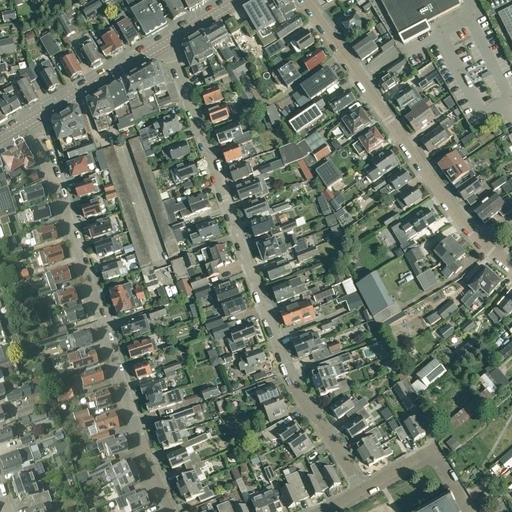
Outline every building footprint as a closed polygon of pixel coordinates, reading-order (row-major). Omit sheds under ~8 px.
[(103,10),(96,0),(95,0),(88,5),(88,6),(82,10),(87,19),(103,10)] [(157,32),(139,0),(124,0),(131,11),(131,12),(146,37),(150,35),(152,36),(157,32)] [(139,0),(157,32),(162,29),(162,27),(166,24),(152,0),(139,0)] [(172,21),(179,17),(168,0),(161,0),(162,0),(161,1),(172,21)] [(168,0),(179,17),(186,14),(177,0),(168,0)] [(191,11),(192,12),(196,9),(196,8),(198,7),(199,8),(203,6),(202,5),(205,3),(205,2),(209,0),(212,0),(187,0),(188,2),(185,4),(190,12),(191,11)] [(272,0),(275,5),(283,18),(284,17),(288,23),(295,19),(292,13),(296,10),(292,4),(294,3),(292,0),(272,0)] [(460,6),(463,4),(461,0),(380,0),(404,45),(430,31),(426,24),(460,6)] [(259,34),(263,40),(262,41),(265,47),(264,47),(264,48),(275,41),(270,32),(272,31),(270,27),(274,25),(260,2),(260,1),(244,9),(245,10),(251,20),(249,21),(249,22),(250,22),(257,34),(259,33),(259,34)] [(365,12),(371,8),(367,2),(361,6),(365,12)] [(297,17),(295,19),(288,23),(284,17),(283,18),(275,5),(270,8),(281,28),(287,36),(303,26),(297,17)] [(511,7),(498,14),(510,38),(506,40),(511,50),(511,7)] [(494,10),(486,14),(489,18),(496,15),(494,10)] [(14,12),(2,14),(4,22),(16,19),(14,12)] [(354,15),(341,24),(350,36),(362,27),(359,22),(363,19),(358,12),(354,15)] [(58,18),(56,20),(67,38),(74,34),(65,17),(59,20),(58,18)] [(224,23),(231,35),(240,30),(233,18),(224,23)] [(127,21),(117,27),(120,31),(119,31),(128,45),(129,45),(131,46),(135,44),(134,44),(135,42),(139,39),(130,24),(130,25),(127,21)] [(215,28),(212,30),(230,61),(234,59),(231,52),(225,42),(230,39),(221,24),(220,25),(219,24),(215,27),(215,28)] [(375,27),(381,37),(387,33),(381,24),(375,27)] [(101,51),(105,58),(111,55),(114,56),(118,54),(118,51),(122,49),(117,39),(119,38),(112,27),(99,35),(102,41),(107,48),(101,51)] [(281,40),(287,36),(281,28),(275,32),(281,40)] [(226,64),(230,61),(212,30),(209,32),(208,31),(204,33),(205,34),(202,34),(210,49),(217,47),(226,64)] [(301,53),(314,44),(307,33),(294,41),(294,42),(290,44),(297,55),(301,52),(301,53)] [(213,76),(215,83),(229,78),(210,49),(202,34),(193,40),(203,63),(207,62),(213,76)] [(50,35),(40,40),(50,59),(60,53),(50,35)] [(368,36),(366,37),(351,47),(357,54),(372,44),(377,41),(372,35),(369,37),(368,36)] [(0,49),(13,47),(12,40),(0,42),(0,49)] [(93,70),(102,65),(101,61),(102,61),(96,52),(98,51),(92,40),(79,47),(82,53),(81,56),(83,60),(83,59),(86,60),(90,68),(91,67),(93,70)] [(209,71),(203,63),(193,40),(185,44),(184,48),(192,69),(195,76),(209,71)] [(380,46),(384,52),(392,46),(388,40),(380,46)] [(285,49),(280,41),(265,51),(270,59),(285,49)] [(376,47),(375,48),(372,44),(357,54),(362,61),(378,49),(376,47)] [(13,47),(0,49),(0,52),(1,56),(14,53),(13,47)] [(238,48),(231,52),(234,59),(236,63),(243,59),(238,48)] [(314,70),(326,61),(319,51),(307,60),(303,63),(309,73),(314,69),(314,70)] [(71,53),(59,60),(61,64),(70,80),(71,79),(73,80),(77,78),(78,75),(82,73),(76,63),(77,62),(74,57),(73,57),(71,53)] [(403,58),(391,67),(395,72),(407,63),(403,58)] [(227,74),(244,103),(253,98),(240,76),(250,70),(244,60),(234,66),(236,69),(227,74)] [(35,80),(40,78),(48,92),(51,93),(54,91),(55,88),(59,86),(54,76),(56,75),(48,62),(42,66),(43,69),(37,72),(32,64),(28,66),(29,69),(35,80)] [(288,89),(301,80),(295,72),(299,69),(295,62),(278,74),(282,80),(288,89)] [(144,68),(154,97),(166,92),(164,86),(165,86),(158,64),(154,63),(144,68)] [(144,68),(133,75),(148,119),(161,115),(158,109),(156,103),(154,97),(144,68)] [(24,75),(27,81),(16,87),(19,92),(27,106),(38,100),(34,93),(36,92),(32,85),(31,85),(30,83),(35,80),(29,69),(18,72),(17,72),(21,77),(24,75)] [(302,89),(302,90),(292,96),(301,108),(337,83),(328,70),(302,89)] [(378,83),(385,93),(398,83),(391,74),(378,83)] [(121,82),(135,124),(148,119),(133,75),(121,82)] [(206,86),(215,83),(213,76),(204,79),(206,86)] [(421,89),(428,84),(424,79),(417,83),(421,89)] [(107,90),(115,112),(121,130),(119,131),(119,132),(136,126),(135,124),(121,82),(107,90)] [(10,85),(2,89),(5,95),(14,91),(10,85)] [(207,107),(222,101),(219,93),(224,92),(222,86),(217,88),(217,87),(210,89),(211,91),(202,94),(207,107)] [(402,110),(416,100),(415,99),(419,97),(412,87),(408,89),(408,88),(402,92),(403,94),(395,99),(402,110)] [(97,96),(104,116),(115,112),(107,90),(97,96)] [(339,113),(355,102),(348,92),(338,99),(337,98),(331,102),(332,103),(328,105),(335,114),(338,112),(339,113)] [(104,116),(97,96),(87,101),(98,133),(109,129),(104,116)] [(6,98),(0,101),(0,107),(6,118),(12,115),(16,113),(21,110),(14,97),(8,100),(6,98)] [(297,136),(323,118),(318,112),(325,107),(319,98),(307,107),(309,111),(289,125),(297,136)] [(413,115),(407,119),(410,123),(409,124),(415,133),(434,119),(427,109),(432,105),(427,98),(410,111),(413,115)] [(158,109),(167,106),(172,104),(170,99),(165,100),(156,103),(158,109)] [(213,125),(229,119),(226,113),(231,111),(229,106),(225,108),(224,107),(209,113),(213,125)] [(280,124),(272,107),(264,110),(271,127),(280,124)] [(247,108),(240,112),(243,117),(250,114),(247,108)] [(74,109),(65,114),(74,141),(87,137),(78,110),(74,109)] [(347,128),(365,118),(360,110),(343,122),(343,123),(338,126),(342,132),(347,128)] [(75,144),(74,141),(65,114),(54,120),(53,124),(61,148),(66,147),(68,152),(67,153),(70,160),(95,151),(93,143),(81,148),(79,142),(75,144)] [(154,128),(156,132),(178,124),(175,116),(158,122),(158,123),(153,125),(154,128)] [(446,117),(446,116),(437,122),(441,128),(450,122),(446,117)] [(365,118),(347,128),(350,132),(345,136),(348,141),(353,137),(354,138),(371,126),(365,118)] [(234,139),(242,136),(237,123),(229,126),(229,128),(216,133),(221,145),(234,140),(235,140),(234,139)] [(181,133),(178,124),(156,132),(158,140),(164,138),(164,139),(181,133)] [(433,133),(421,142),(429,153),(442,144),(441,144),(446,141),(438,130),(433,133)] [(369,155),(384,144),(375,131),(360,142),(353,147),(359,157),(367,152),(369,155)] [(235,140),(234,140),(235,144),(251,137),(249,134),(242,136),(234,139),(235,140)] [(471,135),(461,141),(464,147),(475,140),(471,135)] [(251,137),(235,144),(236,147),(237,147),(242,146),(253,142),(252,137),(251,137)] [(142,144),(141,143),(140,138),(128,142),(130,148),(142,144)] [(293,141),(295,144),(296,147),(301,144),(297,138),(293,141)] [(12,153),(21,168),(23,167),(26,172),(34,167),(31,162),(32,162),(24,146),(24,144),(22,141),(20,140),(15,143),(14,146),(17,150),(12,153)] [(332,145),(338,153),(343,150),(337,141),(332,145)] [(130,148),(132,154),(144,150),(142,144),(130,148)] [(173,162),(189,156),(185,144),(176,147),(176,146),(168,148),(168,149),(161,151),(164,158),(171,156),(173,162)] [(303,160),(296,147),(295,144),(279,150),(285,167),(303,160)] [(303,160),(310,172),(319,166),(325,162),(323,159),(330,154),(327,149),(325,145),(313,154),(306,144),(303,146),(301,144),(296,147),(303,160)] [(237,147),(236,147),(223,152),(227,164),(242,159),(241,158),(246,156),(242,146),(237,147)] [(113,147),(101,151),(103,156),(115,153),(113,147)] [(3,150),(0,151),(0,161),(3,170),(6,168),(10,174),(9,175),(12,180),(22,174),(19,169),(21,168),(12,153),(8,156),(5,151),(3,150)] [(145,155),(144,150),(132,154),(134,159),(145,155)] [(104,160),(103,156),(101,151),(95,153),(98,162),(104,160)] [(315,173),(327,190),(327,191),(328,190),(358,169),(346,152),(322,169),(319,166),(310,172),(312,175),(315,173)] [(368,176),(372,174),(393,159),(388,152),(372,163),(372,164),(367,167),(364,170),(368,176)] [(115,153),(103,156),(104,160),(105,162),(116,158),(115,153)] [(445,176),(463,164),(455,154),(439,166),(445,176)] [(134,159),(136,165),(147,161),(145,155),(134,159)] [(77,163),(69,166),(73,178),(88,173),(86,168),(93,165),(90,156),(76,161),(77,163)] [(116,158),(105,162),(107,167),(118,163),(116,158)] [(393,159),(372,174),(368,176),(373,183),(381,176),(382,177),(398,166),(393,159)] [(4,173),(3,170),(0,161),(0,219),(8,217),(16,214),(8,189),(8,188),(6,181),(3,173),(4,173)] [(149,166),(147,161),(136,165),(138,170),(149,166)] [(298,163),(302,170),(307,168),(303,161),(298,163)] [(118,163),(107,167),(108,170),(109,173),(120,169),(118,163)] [(189,178),(196,175),(192,164),(183,167),(183,166),(177,168),(177,169),(170,172),(173,178),(180,176),(182,182),(190,179),(189,178)] [(248,177),(253,175),(249,164),(244,166),(244,165),(230,170),(232,176),(231,176),(232,181),(234,181),(234,183),(248,178),(248,177)] [(463,164),(445,176),(452,185),(460,179),(464,184),(474,177),(471,172),(469,173),(463,164)] [(140,176),(151,172),(149,166),(138,170),(140,176)] [(269,166),(260,170),(262,176),(272,173),(269,166)] [(120,169),(109,173),(110,178),(122,174),(120,169)] [(142,181),(153,177),(151,172),(140,176),(142,181)] [(385,189),(389,195),(387,196),(390,200),(399,194),(397,191),(410,182),(409,180),(410,180),(407,176),(406,176),(403,172),(389,181),(392,185),(385,189)] [(122,174),(110,178),(112,184),(124,180),(122,174)] [(29,184),(38,180),(36,175),(26,179),(29,184)] [(142,181),(143,187),(155,183),(153,177),(142,181)] [(502,178),(491,186),(495,191),(505,184),(502,178)] [(84,184),(76,187),(79,198),(94,194),(92,187),(97,186),(95,180),(90,181),(90,180),(83,182),(84,184)] [(124,180),(112,184),(113,185),(114,189),(125,185),(124,180)] [(464,202),(481,190),(474,180),(457,192),(464,202)] [(376,192),(386,185),(383,181),(373,188),(376,192)] [(143,187),(145,192),(157,188),(155,183),(143,187)] [(241,202),(255,197),(256,200),(267,196),(265,191),(260,193),(256,183),(251,185),(251,184),(237,189),(241,202)] [(113,185),(104,188),(106,194),(115,191),(114,189),(113,185)] [(125,185),(114,189),(115,191),(116,194),(127,191),(125,185)] [(30,189),(25,191),(24,188),(10,193),(11,198),(19,195),(21,199),(26,197),(28,204),(43,199),(39,188),(30,191),(30,189)] [(147,198),(159,194),(157,188),(145,192),(147,198)] [(396,201),(397,202),(403,211),(408,208),(408,209),(422,199),(421,197),(421,196),(419,193),(418,193),(415,189),(407,194),(406,193),(401,196),(399,194),(390,200),(393,204),(396,201)] [(334,199),(328,190),(327,191),(327,190),(322,194),(328,203),(334,199)] [(106,194),(105,194),(107,201),(117,198),(116,194),(115,191),(106,194)] [(127,191),(116,194),(117,198),(118,200),(129,196),(127,191)] [(147,198),(149,203),(161,199),(159,194),(147,198)] [(495,195),(493,197),(489,200),(488,200),(474,211),(479,218),(500,201),(495,195)] [(129,196),(118,200),(119,205),(131,201),(129,196)] [(180,212),(186,210),(207,202),(205,196),(188,202),(183,204),(183,203),(177,206),(174,199),(164,203),(167,209),(165,210),(168,217),(171,225),(171,224),(178,222),(175,214),(180,212)] [(149,203),(151,209),(163,205),(161,199),(149,203)] [(500,201),(479,218),(484,224),(498,213),(502,218),(511,211),(511,200),(505,207),(500,201)] [(86,220),(101,215),(99,209),(104,207),(102,201),(97,203),(97,201),(90,203),(91,205),(82,208),(86,220)] [(131,201),(119,205),(121,211),(132,207),(131,201)] [(248,221),(268,213),(263,201),(243,208),(246,214),(245,214),(246,219),(248,219),(248,221)] [(334,201),(329,205),(335,213),(340,209),(334,201)] [(207,202),(186,210),(188,217),(193,215),(193,216),(210,209),(207,202)] [(274,215),(289,210),(287,204),(272,209),(274,215)] [(151,209),(153,214),(165,210),(163,205),(151,209)] [(34,224),(49,219),(45,207),(37,210),(36,208),(30,211),(25,212),(29,226),(30,226),(30,225),(34,224)] [(132,207),(121,211),(123,216),(134,212),(132,207)] [(167,216),(165,210),(153,214),(155,220),(167,216)] [(429,219),(432,218),(427,210),(401,227),(398,222),(390,227),(399,242),(407,237),(406,236),(411,232),(415,230),(414,228),(426,220),(429,218),(429,219)] [(134,212),(123,216),(125,222),(136,218),(134,212)] [(167,216),(155,220),(157,225),(169,221),(167,216)] [(10,223),(8,217),(0,219),(0,220),(2,226),(8,224),(10,223)] [(393,222),(391,217),(382,223),(385,227),(393,222)] [(136,218),(125,222),(126,227),(138,223),(136,218)] [(282,234),(282,233),(282,234),(279,228),(275,229),(271,218),(250,225),(255,238),(271,232),(273,237),(282,234)] [(303,218),(295,221),(297,227),(305,224),(303,218)] [(406,236),(407,237),(409,240),(418,234),(419,234),(435,223),(432,218),(429,219),(415,230),(411,232),(406,236)] [(183,220),(178,222),(171,224),(171,225),(173,232),(185,228),(183,220)] [(93,240),(108,235),(106,229),(111,227),(109,221),(104,223),(103,222),(97,224),(97,225),(89,228),(93,240)] [(169,221),(157,225),(159,231),(170,227),(169,221)] [(279,227),(279,228),(282,234),(282,233),(297,227),(295,221),(279,227)] [(194,237),(217,229),(214,222),(197,228),(191,230),(194,237)] [(138,223),(126,227),(128,232),(140,229),(138,223)] [(170,227),(159,231),(161,236),(172,232),(170,227)] [(41,245),(56,240),(52,228),(44,231),(43,229),(36,231),(37,232),(31,233),(36,247),(41,245)] [(140,229),(128,232),(130,238),(141,234),(140,229)] [(217,229),(194,237),(191,238),(193,245),(202,242),(220,236),(217,229)] [(172,232),(161,236),(163,242),(174,238),(172,232)] [(141,234),(130,238),(132,243),(143,239),(141,234)] [(311,237),(296,242),(298,248),(294,249),(296,255),(315,248),(311,237)] [(174,238),(163,242),(165,247),(176,243),(174,238)] [(119,251),(121,251),(120,246),(118,246),(115,239),(95,246),(98,257),(104,255),(105,257),(114,254),(114,253),(119,252),(119,251)] [(143,239),(132,243),(134,249),(145,245),(143,239)] [(442,261),(457,247),(449,239),(441,247),(437,244),(431,250),(435,253),(434,253),(442,261)] [(258,247),(259,250),(258,251),(260,256),(285,246),(285,244),(282,245),(281,240),(275,242),(275,241),(258,247)] [(167,253),(178,249),(176,243),(165,247),(167,253)] [(409,243),(407,244),(406,243),(402,246),(400,247),(405,255),(413,250),(409,243)] [(285,252),(293,249),(291,244),(285,246),(260,256),(262,261),(263,261),(264,263),(281,257),(280,257),(286,255),(285,252)] [(145,245),(134,249),(135,254),(147,250),(145,245)] [(125,255),(134,252),(132,246),(123,249),(125,255)] [(203,251),(207,263),(227,256),(224,247),(211,252),(209,249),(203,251)] [(462,268),(457,263),(465,255),(457,247),(442,261),(449,268),(443,273),(448,279),(454,273),(455,275),(462,268)] [(299,263),(318,256),(315,248),(296,255),(299,263)] [(12,259),(23,255),(21,249),(10,252),(12,259)] [(48,266),(63,261),(59,249),(50,252),(50,250),(43,252),(44,253),(38,255),(43,267),(47,266),(48,266)] [(178,249),(167,253),(168,258),(180,254),(178,249)] [(405,256),(414,272),(419,269),(417,264),(423,260),(417,249),(405,256)] [(147,250),(135,254),(137,259),(149,256),(147,250)] [(136,258),(134,252),(125,255),(127,261),(136,258)] [(197,267),(193,255),(183,258),(187,270),(197,267)] [(149,256),(137,259),(139,265),(150,261),(149,256)] [(227,256),(207,263),(208,263),(204,265),(209,278),(219,275),(217,268),(230,264),(227,256)] [(182,259),(170,263),(177,282),(188,279),(182,259)] [(341,260),(329,265),(332,273),(344,268),(341,260)] [(150,261),(139,265),(141,270),(152,267),(150,261)] [(271,282),(292,274),(287,261),(274,265),(275,267),(267,270),(271,282)] [(105,282),(120,277),(118,271),(123,269),(121,263),(116,264),(107,267),(108,269),(101,271),(105,282)] [(152,267),(141,270),(143,276),(154,272),(152,267)] [(12,268),(0,272),(0,286),(16,281),(12,268)] [(19,280),(28,277),(26,270),(17,273),(19,280)] [(57,291),(55,287),(70,282),(66,270),(57,273),(57,271),(45,275),(47,282),(49,287),(37,291),(39,297),(57,291)] [(416,278),(424,292),(438,284),(430,270),(416,278)] [(466,286),(471,290),(467,295),(468,295),(464,300),(467,303),(471,298),(475,294),(476,294),(480,290),(479,289),(492,275),(486,270),(481,276),(477,273),(466,286)] [(154,272),(143,276),(144,281),(156,278),(154,272)] [(333,275),(337,285),(344,282),(340,273),(333,275)] [(209,285),(205,275),(190,281),(193,291),(209,285)] [(374,275),(356,286),(373,319),(378,327),(402,313),(396,303),(390,306),(374,275)] [(476,294),(478,296),(483,301),(488,296),(488,297),(501,283),(492,275),(479,289),(480,290),(476,294)] [(156,278),(144,281),(146,287),(158,283),(156,278)] [(272,289),(275,297),(302,286),(299,279),(272,289)] [(187,280),(175,284),(181,300),(193,296),(187,280)] [(158,283),(146,287),(148,292),(156,290),(159,288),(158,283)] [(220,304),(239,297),(234,283),(214,290),(220,304)] [(113,304),(132,297),(131,291),(133,291),(131,284),(116,289),(117,291),(110,293),(112,299),(111,299),(113,304)] [(304,285),(302,286),(275,297),(278,304),(294,298),(297,296),(298,297),(303,294),(305,298),(321,292),(319,287),(307,292),(304,285)] [(194,292),(197,300),(211,295),(208,287),(194,292)] [(332,296),(330,290),(313,297),(315,303),(332,296)] [(54,302),(56,309),(61,308),(76,303),(72,291),(64,293),(63,292),(57,294),(52,296),(54,302)] [(356,291),(343,297),(349,311),(362,307),(356,291)] [(496,308),(490,314),(499,324),(505,319),(505,318),(508,316),(511,311),(511,292),(498,307),(498,308),(497,309),(496,308)] [(137,310),(132,297),(113,304),(115,309),(115,308),(117,314),(124,312),(125,314),(137,310)] [(246,310),(239,297),(220,304),(221,304),(226,318),(246,310)] [(457,308),(452,302),(451,301),(438,312),(445,319),(457,308)] [(281,314),(284,321),(306,313),(312,310),(310,302),(297,306),(290,308),(291,310),(281,314)] [(150,321),(167,316),(164,307),(148,313),(150,321)] [(66,318),(61,320),(63,327),(69,325),(79,322),(78,320),(83,318),(80,308),(64,312),(66,318)] [(306,313),(284,321),(286,328),(295,324),(296,326),(303,323),(316,319),(312,310),(306,313)] [(369,311),(363,313),(367,322),(372,320),(369,311)] [(220,317),(205,323),(207,330),(223,324),(220,317)] [(51,329),(48,319),(42,321),(45,331),(51,329)] [(139,332),(146,330),(142,319),(136,321),(136,320),(121,325),(125,337),(140,332),(139,332)] [(322,332),(333,328),(331,322),(320,326),(322,332)] [(466,335),(475,327),(470,322),(461,330),(466,335)] [(246,348),(243,341),(256,336),(251,324),(236,330),(232,332),(234,337),(231,338),(234,344),(229,346),(232,354),(246,348)] [(215,340),(230,335),(226,326),(212,331),(215,340)] [(53,329),(55,335),(63,333),(61,327),(53,329)] [(450,328),(441,336),(445,341),(455,333),(450,328)] [(65,332),(63,333),(55,335),(36,341),(38,348),(59,342),(59,340),(67,337),(65,332)] [(72,336),(67,337),(71,350),(92,344),(88,333),(83,335),(82,332),(79,333),(79,332),(73,334),(74,335),(72,335),(72,336)] [(296,351),(320,341),(317,333),(311,335),(293,342),(296,351)] [(20,346),(16,336),(11,338),(14,348),(20,346)] [(475,338),(458,352),(464,359),(481,345),(475,338)] [(158,351),(154,340),(144,343),(143,340),(134,343),(135,346),(128,348),(132,360),(158,351)] [(320,341),(296,351),(299,359),(317,353),(317,352),(323,350),(320,341)] [(0,344),(0,360),(0,361),(10,358),(4,343),(0,344)] [(330,353),(341,349),(339,343),(328,347),(330,353)] [(511,355),(511,344),(511,343),(499,353),(505,361),(511,355)] [(174,351),(172,344),(162,348),(164,354),(174,351)] [(250,368),(265,362),(261,351),(252,354),(252,352),(245,354),(245,356),(240,358),(242,365),(248,363),(250,368)] [(66,358),(67,361),(69,367),(72,367),(73,372),(97,364),(93,352),(84,355),(83,352),(66,358)] [(231,355),(223,358),(226,364),(233,361),(231,355)] [(208,359),(211,368),(219,366),(216,357),(208,359)] [(314,386),(335,378),(333,373),(340,370),(338,364),(341,363),(339,357),(322,364),(324,369),(312,374),(314,379),(312,380),(314,386)] [(0,371),(13,367),(11,359),(0,362),(0,371)] [(419,380),(411,387),(418,398),(447,374),(435,360),(416,376),(419,380)] [(384,364),(389,373),(395,370),(390,361),(384,364)] [(139,380),(156,374),(152,362),(148,363),(148,362),(134,367),(139,380)] [(182,369),(179,363),(162,368),(165,375),(182,369)] [(492,364),(485,370),(487,373),(489,375),(496,369),(492,364)] [(502,391),(508,386),(510,384),(497,368),(496,369),(489,375),(502,391)] [(90,386),(104,381),(100,369),(79,376),(83,386),(89,384),(90,386)] [(335,378),(314,386),(317,393),(318,392),(320,397),(333,392),(335,398),(346,393),(350,392),(346,381),(337,384),(335,378)] [(407,379),(393,387),(407,412),(415,407),(413,402),(418,399),(407,379)] [(145,395),(147,400),(162,395),(162,392),(167,391),(164,380),(141,387),(141,389),(141,391),(142,394),(143,395),(144,396),(145,395)] [(28,386),(19,389),(12,392),(13,394),(7,396),(9,402),(31,395),(28,386)] [(202,392),(205,401),(219,396),(216,387),(202,392)] [(263,406),(282,398),(277,387),(263,392),(261,387),(245,392),(249,404),(258,400),(261,406),(263,406)] [(57,404),(68,401),(78,397),(75,388),(54,395),(57,404)] [(97,410),(112,405),(107,390),(92,395),(93,395),(88,397),(90,403),(95,401),(97,410)] [(171,392),(163,395),(162,395),(147,400),(148,405),(146,405),(147,406),(146,408),(147,411),(149,412),(149,413),(166,408),(166,407),(175,405),(171,392)] [(282,398),(263,406),(269,423),(288,416),(282,398)] [(352,417),(364,409),(364,408),(361,403),(359,404),(356,400),(351,403),(347,398),(330,410),(338,420),(348,412),(352,417)] [(223,401),(216,403),(220,414),(226,411),(223,401)] [(36,413),(33,406),(16,412),(19,419),(36,413)] [(195,415),(193,409),(181,413),(183,419),(195,415)] [(364,409),(352,417),(355,422),(344,429),(352,440),(368,428),(364,422),(370,418),(364,409)] [(91,416),(89,410),(80,412),(73,415),(75,421),(91,416)] [(47,419),(45,412),(30,416),(32,423),(47,419)] [(105,433),(119,428),(114,413),(100,418),(95,420),(97,426),(102,424),(105,433)] [(410,421),(404,424),(414,442),(425,435),(412,413),(407,416),(410,421)] [(158,440),(179,433),(177,427),(182,425),(180,420),(156,427),(158,433),(156,433),(158,440)] [(286,444),(302,432),(295,422),(286,428),(282,422),(261,434),(266,441),(269,439),(270,442),(280,440),(284,445),(286,444)] [(0,444),(13,440),(12,440),(17,438),(15,432),(13,426),(8,428),(2,430),(3,431),(0,432),(0,444)] [(361,458),(380,447),(377,442),(382,439),(376,428),(365,435),(368,440),(357,446),(359,451),(358,452),(361,458)] [(398,437),(404,433),(400,428),(394,431),(398,437)] [(302,432),(286,444),(297,458),(313,447),(302,432)] [(179,433),(158,440),(160,446),(162,446),(164,451),(188,443),(186,437),(181,439),(179,433)] [(404,433),(398,437),(401,442),(407,439),(404,433)] [(190,441),(193,447),(208,440),(206,435),(190,441)] [(36,441),(34,436),(20,440),(22,445),(36,441)] [(96,443),(100,454),(107,451),(109,457),(128,451),(124,439),(111,443),(109,438),(96,443)] [(67,443),(54,447),(57,456),(70,451),(67,443)] [(383,452),(380,447),(361,458),(365,464),(366,463),(369,468),(392,454),(389,449),(383,452)] [(0,457),(0,458),(2,465),(31,454),(29,448),(17,452),(0,457)] [(184,464),(186,470),(201,463),(199,458),(197,458),(195,453),(188,456),(185,450),(167,458),(172,470),(184,464)] [(34,461),(31,454),(2,465),(5,472),(22,466),(22,465),(34,461)] [(66,463),(64,456),(56,459),(58,466),(66,463)] [(116,480),(136,471),(134,465),(132,465),(130,460),(104,471),(107,477),(114,474),(116,480)] [(203,462),(201,463),(186,470),(188,475),(176,480),(178,485),(177,486),(180,492),(200,483),(197,478),(202,475),(200,470),(206,468),(203,462)] [(314,476),(321,493),(328,489),(329,491),(340,484),(331,467),(322,471),(317,463),(310,467),(314,476)] [(14,491),(35,484),(33,478),(38,476),(36,471),(38,470),(36,464),(22,469),(24,474),(12,479),(14,484),(12,485),(14,491)] [(89,478),(102,473),(100,467),(86,473),(89,478)] [(270,467),(264,470),(269,483),(276,481),(270,467)] [(237,468),(231,471),(236,481),(242,479),(237,468)] [(118,498),(130,493),(128,488),(140,483),(137,478),(139,477),(136,471),(116,480),(119,485),(114,488),(118,498)] [(321,493),(314,476),(306,480),(302,471),(293,474),(304,500),(310,498),(311,500),(322,495),(321,493)] [(304,500),(293,474),(285,478),(289,487),(280,491),(288,509),(300,504),(299,502),(304,500)] [(236,482),(241,493),(246,491),(241,479),(236,482)] [(202,489),(200,483),(180,492),(182,498),(184,498),(186,503),(198,498),(200,503),(214,497),(211,491),(209,492),(207,487),(202,489)] [(35,484),(14,491),(17,498),(18,497),(20,502),(32,498),(34,503),(50,498),(48,492),(44,493),(42,488),(37,490),(35,484)] [(271,487),(260,491),(269,511),(276,511),(282,510),(271,487)] [(269,511),(260,491),(249,496),(255,511),(269,511)] [(130,493),(118,498),(115,500),(119,511),(128,507),(130,511),(133,511),(149,505),(144,493),(132,499),(130,493)] [(449,494),(418,511),(458,511),(454,504),(455,504),(449,494)] [(50,498),(34,503),(36,508),(26,511),(44,511),(45,511),(52,509),(50,504),(52,503),(50,498)] [(233,500),(225,504),(228,511),(248,511),(246,505),(237,509),(233,500)]
